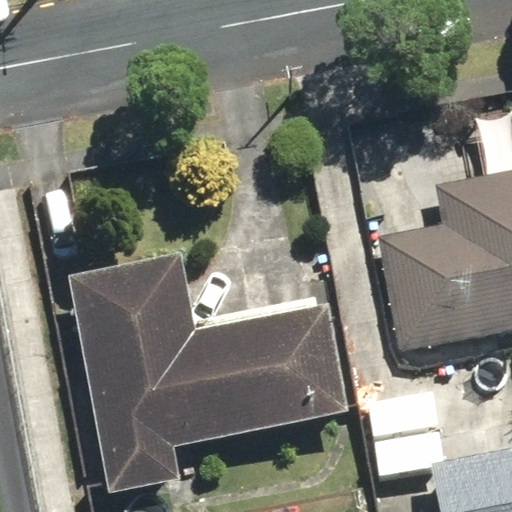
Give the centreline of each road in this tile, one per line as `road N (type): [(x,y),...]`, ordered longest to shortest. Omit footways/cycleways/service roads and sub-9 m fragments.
road 1 (residential): [(387,0),(185,36)]
road 2 (residential): [(185,36),(0,68)]
